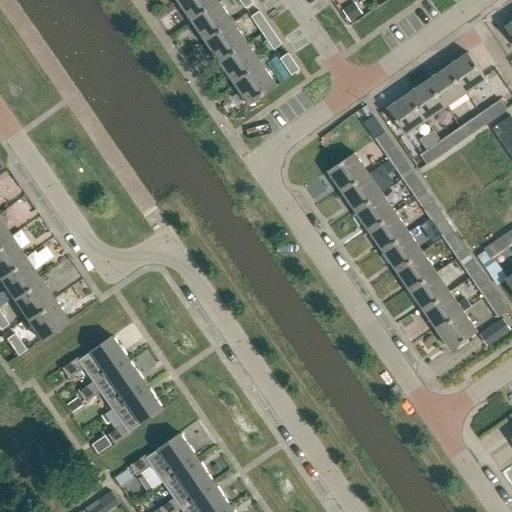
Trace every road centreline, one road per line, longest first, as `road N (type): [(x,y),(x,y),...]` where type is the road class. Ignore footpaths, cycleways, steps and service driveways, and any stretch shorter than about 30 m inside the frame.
road 1 (residential): [(354,511),(182,263),(161,253),(105,258),(92,251),(0,113)]
road 2 (residential): [(436,422),(257,161),(357,90)]
road 3 (residential): [(357,90),(480,0)]
